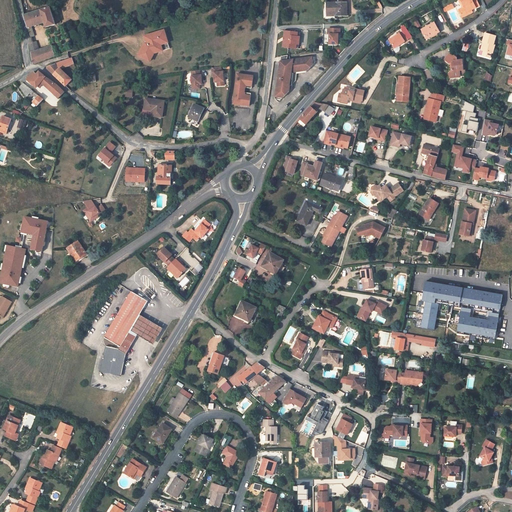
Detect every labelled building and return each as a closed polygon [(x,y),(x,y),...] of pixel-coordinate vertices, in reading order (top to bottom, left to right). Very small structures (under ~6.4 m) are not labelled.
[(463,8),(459,10),(462,17),(468,14),(467,12),(472,10),(476,8),(479,6),(476,0),(461,0),(463,2),(462,2),(464,7),(463,8)] [(327,5),(327,14),(334,14),(334,16),(346,16),(346,12),(347,12),(347,3),(340,3),(327,3),(327,5)] [(24,16),(28,28),(32,27),(45,22),(47,28),(55,25),(50,8),(24,16)] [(440,32),(435,23),(429,26),(428,23),(424,25),(425,26),(423,27),(424,28),(422,30),(426,39),(440,32)] [(330,35),(330,45),(338,45),(338,35),(341,35),(340,29),(328,29),(328,35),(330,35)] [(163,51),(161,44),(168,41),(165,31),(147,36),(148,41),(147,42),(139,57),(148,61),(152,55),(154,54),(163,51)] [(283,47),(296,49),(296,44),(295,44),(296,37),(297,37),(298,32),(285,31),(284,38),(285,38),(285,41),(284,41),(283,47)] [(395,48),(408,40),(403,31),(389,40),(395,48)] [(485,34),(483,42),(485,42),(483,50),(493,53),(495,45),(494,45),(496,37),(485,34)] [(170,49),(168,41),(161,44),(163,51),(170,49)] [(33,64),(55,56),(52,46),(39,50),(36,42),(30,44),(33,64)] [(445,59),(450,64),(452,64),(453,70),(451,71),(449,73),(450,78),(458,77),(460,75),(460,70),(464,70),(463,60),(457,60),(457,58),(451,53),(445,59)] [(281,62),(278,80),(291,78),(292,72),(294,72),(308,70),(313,65),(312,58),(290,61),(289,55),(281,56),(281,62)] [(73,62),(72,59),(63,62),(57,64),(60,70),(61,69),(74,64),(73,62)] [(47,69),(66,86),(72,80),(61,69),(60,70),(57,64),(48,67),(47,69)] [(217,81),(218,86),(224,85),(223,71),(222,72),(221,66),(212,68),(213,72),(214,72),(215,81),(217,81)] [(192,71),(193,89),(200,88),(200,84),(202,84),(202,83),(202,80),(201,75),(200,75),(200,70),(192,71)] [(34,72),(27,80),(31,83),(32,82),(38,87),(41,83),(43,85),(59,99),(65,92),(57,85),(47,78),(40,71),(37,75),(34,72)] [(237,73),(234,104),(250,106),(251,93),(245,92),(245,87),(252,88),(253,75),(237,73)] [(484,80),(491,81),(493,75),(486,73),(484,80)] [(84,84),(96,82),(95,75),(82,77),(84,84)] [(295,85),(298,81),(297,77),(292,78),(291,78),(278,80),(277,91),(284,91),(284,94),(287,94),(289,92),(289,90),(292,90),(292,86),(295,85)] [(398,95),(409,96),(411,78),(399,77),(398,84),(398,95)] [(23,83),(20,87),(19,88),(26,97),(30,93),(31,95),(32,94),(34,92),(23,83)] [(343,94),(341,102),(347,103),(348,99),(353,101),(354,99),(361,101),(363,101),(365,91),(357,89),(356,92),(345,90),(344,90),(343,94)] [(33,103),(37,106),(43,100),(35,93),(33,96),(36,98),(33,102),(33,103)] [(430,99),(429,98),(424,119),(436,122),(443,96),(432,93),(430,99)] [(156,111),(155,117),(162,117),(165,101),(146,99),(144,109),(152,111),(156,111)] [(475,106),(463,100),(461,110),(467,111),(465,119),(469,120),(468,125),(463,124),(461,131),(467,132),(468,129),(477,131),(479,122),(478,122),(479,119),(476,118),(477,113),(474,112),(475,106)] [(328,105),(315,102),(300,119),(306,124),(320,109),(330,115),(335,109),(328,105)] [(189,116),(193,118),(198,121),(204,109),(194,104),(191,111),(189,110),(187,114),(189,115),(189,116)] [(0,131),(6,133),(11,120),(3,117),(0,124),(0,131)] [(493,122),(485,120),(482,135),(487,136),(488,133),(490,133),(490,135),(495,136),(496,135),(499,125),(492,124),(493,122)] [(372,127),(369,136),(375,138),(378,139),(378,140),(385,141),(388,131),(372,127)] [(338,135),(326,131),(323,143),(328,145),(328,144),(331,145),(335,146),(338,135)] [(393,133),(390,145),(399,147),(400,144),(409,146),(412,137),(393,133)] [(351,138),(338,135),(335,146),(335,147),(340,148),(341,147),(344,148),(348,149),(351,138)] [(110,143),(99,156),(106,161),(108,163),(107,164),(110,167),(117,158),(111,153),(116,147),(110,143)] [(464,146),(453,144),(452,152),(458,153),(456,163),(460,164),(459,167),(464,168),(463,171),(469,173),(470,166),(473,167),(474,159),(462,157),(464,146)] [(429,155),(424,174),(446,180),(448,170),(437,167),(436,164),(435,164),(440,149),(424,145),(421,153),(429,155)] [(175,151),(166,151),(165,160),(175,160),(175,158),(175,153),(175,151)] [(291,158),(286,156),(282,169),(287,170),(286,172),(294,174),(298,161),(295,161),(291,159),(291,158)] [(303,162),(299,175),(317,180),(322,163),(316,161),(314,167),(310,165),(307,165),(308,163),(303,162)] [(158,184),(171,185),(172,166),(159,165),(158,184)] [(480,169),(475,168),(473,179),(478,181),(479,177),(487,179),(487,180),(491,181),(494,180),(496,172),(489,170),(489,169),(481,167),(480,169)] [(145,169),(127,168),(126,181),(145,182),(145,169)] [(338,191),(343,180),(325,174),(321,185),(338,191)] [(378,186),(375,185),(372,187),(371,192),(372,195),(376,196),(378,198),(381,196),(384,200),(387,197),(390,202),(395,199),(394,198),(404,191),(399,184),(389,190),(388,191),(383,189),(382,188),(380,185),(378,186)] [(432,212),(433,213),(439,204),(430,198),(420,214),(428,219),(432,212)] [(92,200),(85,201),(89,208),(84,211),(92,222),(107,212),(102,206),(97,209),(92,200)] [(323,209),(307,201),(297,222),(307,226),(314,210),(320,213),(323,209)] [(462,220),(460,233),(470,235),(470,234),(472,222),(474,223),(476,209),(465,207),(463,220),(462,220)] [(393,219),(392,219),(397,212),(392,209),(387,217),(393,219)] [(348,216),(339,212),(336,217),(335,219),(333,218),(324,235),(326,236),(325,238),(322,243),(331,248),(339,232),(342,227),(348,216)] [(48,222),(25,217),(22,232),(34,235),(31,249),(37,251),(36,252),(37,253),(40,254),(42,253),(43,247),(45,246),(45,243),(44,241),(48,222)] [(186,231),(182,236),(189,242),(193,237),(196,240),(200,236),(202,237),(208,229),(207,228),(210,224),(206,220),(202,224),(201,223),(201,224),(195,231),(194,232),(191,229),(188,233),(186,231)] [(364,235),(368,236),(372,235),(380,239),(385,228),(374,223),(366,225),(367,227),(364,228),(364,227),(357,229),(359,236),(364,235)] [(447,235),(436,233),(435,238),(435,239),(446,241),(447,235)] [(435,238),(426,236),(426,240),(424,240),(422,250),(431,252),(433,242),(434,242),(435,239),(435,238)] [(76,241),(75,242),(75,243),(68,248),(74,258),(76,262),(88,254),(79,241),(77,242),(76,241)] [(252,245),(247,255),(254,259),(257,252),(262,254),(266,246),(262,244),(259,249),(252,245)] [(8,246),(0,283),(18,287),(26,250),(8,246)] [(158,256),(170,267),(176,261),(172,257),(173,256),(165,249),(158,256)] [(269,269),(277,273),(281,265),(284,260),(270,252),(262,267),(268,270),(269,269)] [(176,261),(170,267),(168,270),(172,273),(173,271),(181,278),(188,270),(180,264),(181,262),(178,258),(176,261)] [(195,269),(193,272),(199,276),(201,274),(200,273),(204,268),(200,264),(195,269)] [(274,278),(278,281),(285,268),(281,265),(277,273),(274,278)] [(239,268),(234,278),(240,282),(238,286),(243,288),(246,282),(242,279),(246,272),(239,268)] [(362,271),(363,280),(365,279),(366,289),(374,288),(372,270),(362,271)] [(173,271),(172,273),(179,280),(181,278),(173,271)] [(421,327),(432,329),(435,330),(439,307),(437,306),(437,304),(462,308),(457,333),(495,340),(503,295),(426,282),(423,301),(432,303),(432,305),(425,304),(421,327)] [(147,285),(142,291),(151,301),(156,295),(147,285)] [(121,347),(130,333),(140,315),(145,306),(148,301),(132,292),(105,338),(119,346),(121,347)] [(0,298),(0,316),(1,316),(4,318),(12,302),(2,297),(0,298)] [(376,304),(367,299),(364,305),(365,306),(364,308),(361,307),(357,317),(365,321),(368,316),(367,316),(369,312),(371,313),(373,310),(382,315),(386,306),(377,301),(376,304)] [(242,302),(241,301),(234,315),(236,316),(242,302)] [(236,316),(242,318),(242,317),(251,321),(257,308),(256,308),(242,302),(236,316)] [(334,316),(324,312),(321,317),(319,316),(313,328),(325,334),(329,326),(332,328),(337,318),(334,316)] [(130,333),(137,337),(138,336),(154,345),(163,329),(140,315),(130,333)] [(137,337),(130,333),(121,347),(120,349),(126,350),(128,351),(137,337)] [(308,337),(300,333),(297,340),(298,340),(293,350),(294,351),(292,355),(300,359),(302,355),(301,354),(303,350),(306,345),(305,344),(308,337)] [(422,346),(434,348),(434,347),(436,339),(398,333),(395,350),(404,351),(406,342),(422,344),(422,346)] [(117,348),(106,346),(101,372),(121,376),(126,350),(120,349),(117,348)] [(329,352),(322,351),(321,362),(332,364),(337,365),(336,367),(341,368),(342,360),(337,360),(338,355),(333,354),(329,354),(329,352)] [(211,365),(208,371),(218,374),(221,367),(222,367),(225,357),(216,354),(211,365)] [(231,359),(225,357),(222,367),(227,369),(231,359)] [(265,368),(258,363),(253,367),(258,374),(265,368)] [(258,374),(253,367),(238,378),(244,385),(253,378),(258,374)] [(397,370),(387,369),(385,379),(393,380),(394,372),(401,372),(396,371),(397,370)] [(394,372),(393,380),(395,380),(395,382),(400,382),(401,376),(401,372),(394,372)] [(421,374),(405,373),(405,377),(401,376),(400,382),(400,383),(407,384),(407,383),(411,384),(412,383),(415,383),(416,386),(421,386),(422,381),(420,379),(421,374)] [(259,386),(265,379),(258,374),(253,378),(259,386)] [(268,382),(270,384),(276,390),(286,382),(279,376),(274,380),(273,378),(268,382)] [(355,377),(347,376),(347,378),(346,384),(352,385),(353,385),(353,389),(357,389),(364,390),(365,383),(365,381),(357,380),(354,380),(355,377)] [(225,378),(218,384),(221,387),(227,381),(228,381),(225,378)] [(227,381),(221,387),(220,387),(226,393),(233,387),(227,381)] [(373,384),(365,383),(364,390),(374,392),(373,384)] [(276,390),(270,384),(260,393),(266,400),(270,404),(274,400),(277,397),(274,393),(276,390)] [(183,389),(180,393),(189,399),(192,395),(183,389)] [(291,389),(283,402),(288,405),(294,402),(303,407),(308,398),(305,397),(296,392),(291,389)] [(180,393),(176,399),(172,406),(168,412),(177,417),(180,413),(178,412),(179,410),(181,411),(189,399),(180,393)] [(318,403),(311,417),(315,419),(316,418),(320,420),(318,425),(311,437),(312,438),(321,435),(329,421),(324,419),(325,417),(327,413),(325,412),(325,411),(323,410),(324,409),(325,407),(318,403)] [(340,432),(337,438),(344,441),(347,435),(348,436),(351,431),(352,429),(351,430),(350,430),(351,428),(350,428),(351,424),(353,420),(346,416),(344,415),(341,420),(342,420),(337,430),(340,432)] [(9,431),(7,437),(16,441),(19,434),(16,433),(19,425),(17,424),(19,420),(8,416),(7,420),(8,420),(4,429),(7,431),(9,431)] [(421,419),(420,429),(421,429),(421,433),(422,433),(422,437),(422,440),(424,442),(428,442),(430,441),(430,437),(430,433),(431,433),(432,420),(421,419)] [(274,421),(263,420),(263,427),(266,427),(266,441),(270,441),(270,444),(277,445),(277,428),(274,427),(274,421)] [(59,433),(59,434),(57,438),(60,439),(58,445),(67,449),(69,443),(67,442),(70,436),(73,428),(61,423),(57,432),(59,433)] [(172,430),(163,424),(153,438),(163,444),(172,430)] [(445,426),(445,435),(456,436),(456,433),(461,433),(462,425),(456,424),(456,427),(445,426)] [(385,430),(385,435),(386,436),(390,436),(394,437),(407,438),(407,434),(408,427),(398,427),(398,428),(394,428),(394,429),(390,428),(387,428),(385,430)] [(213,440),(204,435),(201,441),(199,440),(197,443),(198,444),(195,451),(206,456),(213,440)] [(344,441),(337,438),(338,457),(342,457),(342,459),(350,460),(353,460),(353,461),(355,457),(355,451),(354,451),(354,450),(346,450),(346,442),(344,441)] [(482,446),(484,448),(479,456),(483,458),(481,461),(482,466),(489,463),(488,461),(491,457),(493,452),(491,451),(494,444),(486,440),(482,446)] [(330,443),(316,443),(316,448),(317,448),(317,457),(330,457),(330,443)] [(45,455),(43,455),(40,464),(52,469),(55,461),(58,454),(60,455),(62,449),(53,446),(51,451),(47,450),(46,453),(45,455)] [(240,453),(227,446),(223,453),(228,457),(223,465),(230,469),(240,453)] [(408,462),(406,474),(411,475),(412,472),(427,475),(429,467),(417,464),(415,465),(414,464),(415,458),(408,457),(407,462),(408,462)] [(134,479),(137,475),(137,474),(138,472),(143,475),(147,468),(133,459),(124,473),(134,479)] [(265,476),(265,474),(267,471),(274,473),(277,463),(264,459),(259,475),(265,476)] [(444,465),(443,476),(449,476),(449,475),(456,475),(460,475),(460,473),(460,471),(461,466),(444,465)] [(167,492),(170,495),(173,496),(176,499),(186,483),(176,477),(167,492)] [(27,501),(36,504),(38,499),(37,498),(39,491),(42,483),(30,478),(27,486),(28,487),(27,490),(26,493),(29,495),(27,501)] [(227,488),(212,484),(210,489),(213,490),(210,504),(220,507),(224,494),(225,494),(227,488)] [(368,509),(369,509),(376,510),(377,510),(379,500),(378,500),(379,492),(382,492),(383,486),(374,484),(374,489),(364,488),(362,498),(370,499),(368,509)] [(298,485),(297,500),(308,500),(307,489),(304,489),(305,485),(298,485)] [(271,511),(277,495),(267,492),(261,511),(265,511),(271,511)] [(327,492),(319,492),(319,508),(327,507),(327,502),(328,502),(327,492)] [(13,511),(11,511),(9,511),(24,511),(26,509),(27,510),(32,511),(35,506),(30,504),(21,501),(19,507),(15,505),(14,509),(13,511)] [(123,511),(125,507),(119,503),(116,506),(115,506),(110,511),(123,511),(124,511),(123,511)]
